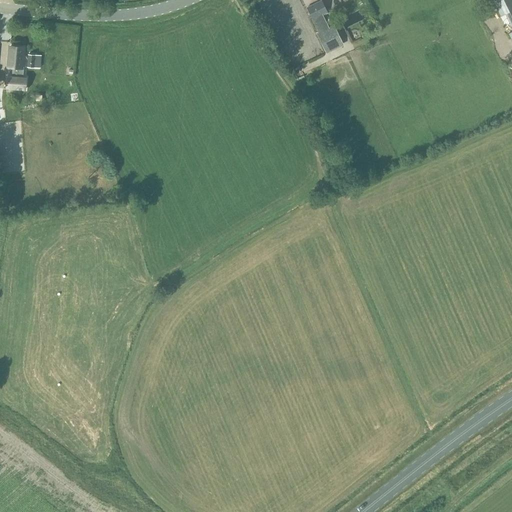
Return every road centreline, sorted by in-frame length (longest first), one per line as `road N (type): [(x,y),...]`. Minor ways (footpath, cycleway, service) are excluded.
road 1 (tertiary): [(190,0),(104,17),(0,7)]
road 2 (primary): [(362,511),(511,398)]
